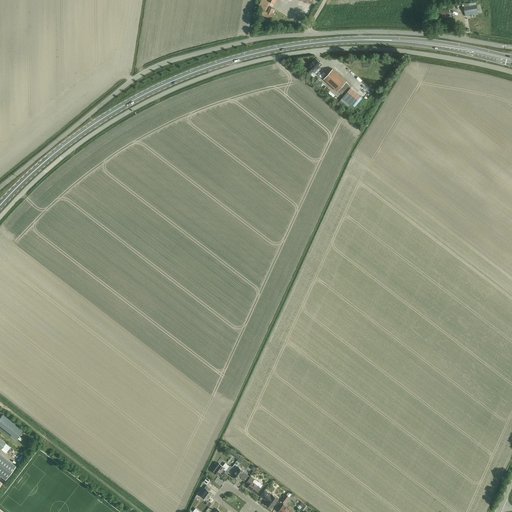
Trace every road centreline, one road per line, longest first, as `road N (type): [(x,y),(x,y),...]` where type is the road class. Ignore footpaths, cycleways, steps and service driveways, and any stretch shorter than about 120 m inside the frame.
road 1 (unclassified): [(0,216),(95,132),(227,69),(304,52),(379,48),(511,72)]
road 2 (unclassified): [(0,187),(142,74),(209,50),(376,32),(511,48)]
road 3 (primary): [(0,204),(98,120),(193,72),(293,45),(374,40)]
road 4 (primary): [(374,40),(511,63)]
road 5 (primary): [(511,57),(411,38),(374,40)]
